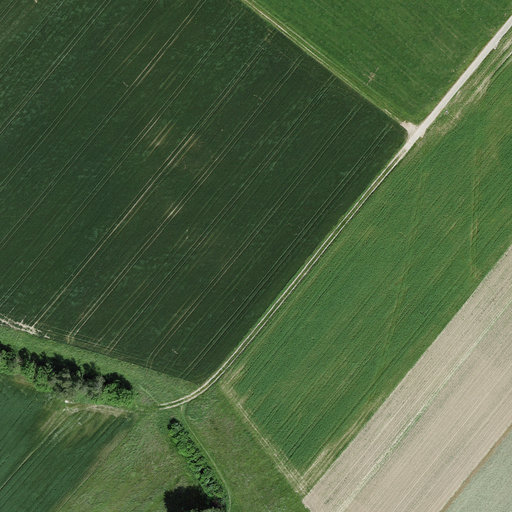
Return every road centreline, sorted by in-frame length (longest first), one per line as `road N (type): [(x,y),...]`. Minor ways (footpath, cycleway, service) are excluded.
road 1 (track): [(172,404),(211,380),(403,148)]
road 2 (track): [(247,0),(415,134)]
